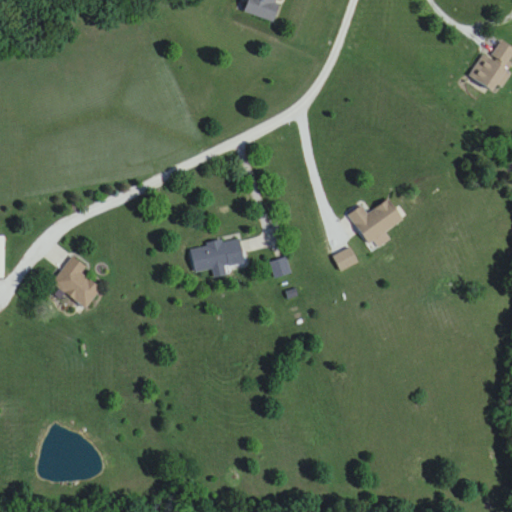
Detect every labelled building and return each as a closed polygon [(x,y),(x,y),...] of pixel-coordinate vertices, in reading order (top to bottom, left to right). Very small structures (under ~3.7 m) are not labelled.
[(273,22),(279,0),(247,0),(243,13),(273,22)] [(501,68),(511,56),(511,50),(503,41),(469,74),(487,92),(496,83),(499,86),(509,77),(501,68)] [(346,215),(368,245),(402,219),(387,199),(368,213),(361,204),(346,215)] [(194,273),(213,270),(214,277),(228,275),(227,267),(243,264),(239,239),(190,247),(194,273)] [(51,285),(86,309),(100,288),(80,275),(85,267),(69,256),(51,285)] [(269,262),(273,278),(291,274),(287,258),(269,262)]
